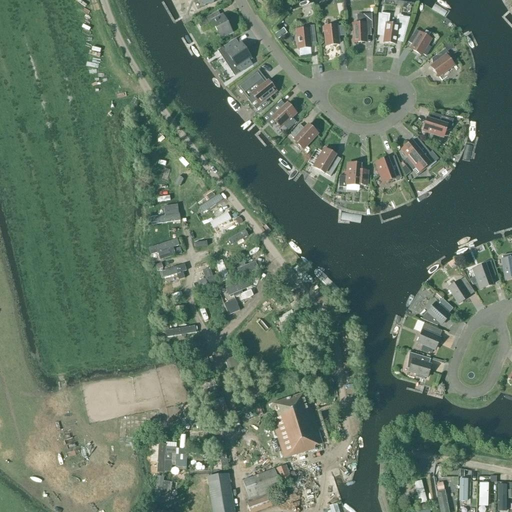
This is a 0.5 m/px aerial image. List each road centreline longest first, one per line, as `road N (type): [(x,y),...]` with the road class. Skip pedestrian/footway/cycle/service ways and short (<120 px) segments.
road 1 (residential): [(330,459),(346,430),(328,323),(148,92),(103,0)]
road 2 (residential): [(312,94),(334,78),(390,79),(402,87),(404,105),(380,127),(355,129),(328,111)]
road 3 (residential): [(493,311),(468,330),(452,380),(472,393),(489,384),(504,344),(499,324)]
road 4 (unclassified): [(390,448),(511,472)]
